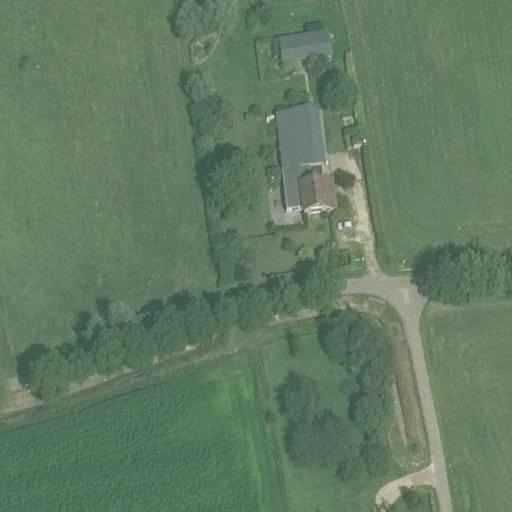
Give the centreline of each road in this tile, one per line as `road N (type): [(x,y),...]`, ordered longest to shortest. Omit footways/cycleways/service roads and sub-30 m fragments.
road 1 (unclassified): [(0,385),(265,299),(400,279)]
road 2 (unclassified): [(443,511),(400,279)]
